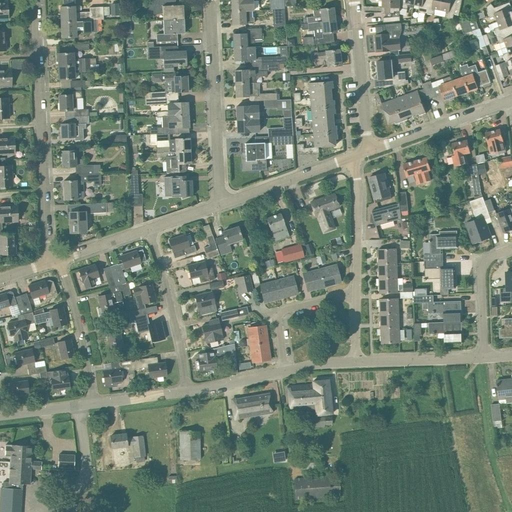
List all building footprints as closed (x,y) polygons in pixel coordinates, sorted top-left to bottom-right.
[(60,7),(61,23),(90,22),(90,20),(97,20),(103,20),(103,16),(109,15),(109,7),(89,8),(89,12),(75,12),(75,0),(64,0),(64,7),(60,7)] [(163,20),(184,19),(183,5),(176,5),(175,0),(146,0),(147,11),(153,11),(153,14),(163,14),(163,20)] [(231,0),(232,12),(245,11),(252,11),(251,4),(252,3),(252,0),(231,0)] [(284,9),(284,8),(283,0),(268,0),(269,10),(272,10),(284,9)] [(400,6),(400,0),(382,0),(382,13),(395,13),(395,11),(400,11),(400,8),(400,6)] [(413,8),(414,5),(414,0),(400,0),(400,6),(400,8),(407,9),(408,6),(413,8)] [(414,0),(414,5),(419,6),(418,12),(426,13),(428,0),(414,0)] [(441,10),(442,0),(428,0),(426,13),(434,15),(435,9),(441,10)] [(442,0),(441,10),(446,11),(445,17),(453,19),(454,14),(459,15),(461,0),(442,0)] [(0,18),(9,18),(8,1),(0,1),(0,18)] [(509,8),(507,3),(494,8),(491,3),(486,7),(488,10),(487,10),(490,18),(495,16),(497,21),(511,16),(511,10),(511,7),(509,8)] [(120,18),(120,6),(112,6),(112,18),(120,18)] [(303,24),(335,20),(334,8),(312,10),(313,17),(302,18),(303,24)] [(272,10),(273,28),(285,27),(284,9),(272,10)] [(256,10),(252,11),(245,11),(232,12),(232,24),(254,23),(253,18),(256,18),(256,10)] [(511,30),(511,16),(497,21),(498,22),(492,24),(493,29),(496,36),(511,30)] [(156,42),(161,42),(178,42),(177,34),(184,33),(184,19),(163,20),(164,34),(156,35),(156,42)] [(90,22),(61,23),(62,38),(77,37),(76,31),(83,31),(83,33),(97,33),(97,20),(90,20),(90,22)] [(337,32),(335,20),(303,24),(304,30),(308,29),(308,31),(314,31),(314,39),(313,39),(313,37),(302,38),(303,46),(324,44),(323,38),(322,38),(322,34),(337,32)] [(469,23),(468,21),(459,22),(464,35),(479,30),(475,20),(469,23)] [(377,52),(390,51),(390,56),(399,55),(399,50),(400,50),(400,38),(393,39),(392,32),(402,32),(401,24),(375,27),(376,35),(375,35),(377,52)] [(233,34),(233,48),(255,47),(254,40),(262,40),(261,28),(246,29),(246,34),(233,34)] [(511,30),(496,36),(499,44),(501,49),(511,44),(511,30)] [(477,39),(476,38),(469,41),(473,51),(480,48),(478,43),(477,39)] [(511,44),(501,49),(505,62),(508,61),(507,60),(511,58),(511,44)] [(178,46),(161,47),(147,47),(147,54),(163,54),(163,71),(173,71),(173,67),(186,66),(186,51),(179,51),(178,46)] [(252,64),(262,64),(278,63),(278,57),(255,58),(255,47),(233,48),(234,61),(252,60),(252,64)] [(312,60),(327,58),(327,67),(340,65),(338,49),(325,51),(326,52),(317,53),(311,54),(312,60)] [(446,53),(441,55),(442,55),(444,61),(458,56),(456,50),(446,53)] [(57,53),(58,66),(90,65),(96,65),(95,59),(90,59),(74,59),(74,52),(57,53)] [(398,56),(399,64),(411,63),(411,54),(398,56)] [(430,59),(432,66),(444,62),(444,61),(442,55),(430,59)] [(384,78),(385,88),(394,84),(394,85),(401,82),(406,80),(405,71),(392,72),(392,61),(377,62),(379,79),(384,78)] [(279,71),(278,63),(262,64),(263,71),(261,71),(261,70),(234,71),(235,84),(253,83),(255,83),(255,77),(267,77),(267,71),(279,71)] [(464,78),(468,92),(478,89),(476,84),(482,82),(476,65),(469,67),(468,64),(460,66),(464,78)] [(500,64),(495,66),(500,81),(505,80),(500,64)] [(90,65),(74,65),(58,66),(59,79),(75,79),(75,72),(90,72),(90,65)] [(0,85),(12,85),(11,69),(0,69),(0,85)] [(165,81),(166,92),(175,91),(175,92),(187,91),(186,76),(175,76),(175,74),(162,74),(151,74),(151,81),(155,83),(162,82),(162,81),(165,81)] [(457,95),(453,81),(451,76),(438,81),(444,100),(448,98),(451,101),(454,99),(455,96),(457,95)] [(453,81),(457,95),(468,92),(464,78),(453,81)] [(310,96),(331,94),(330,88),(333,88),(333,81),(309,83),(310,96)] [(431,81),(423,84),(428,100),(436,97),(431,81)] [(255,101),(264,101),(277,100),(276,93),(259,94),(259,90),(253,90),(253,83),(235,84),(235,97),(255,96),(255,101)] [(418,90),(406,95),(413,115),(419,113),(420,116),(426,113),(418,90)] [(82,91),(71,91),(71,95),(59,95),(60,111),(74,110),(75,116),(88,116),(88,110),(78,110),(77,98),(82,98),(82,91)] [(396,124),(402,122),(394,99),(382,103),(378,93),(375,94),(376,106),(379,113),(380,113),(385,112),(389,123),(395,121),(396,124)] [(311,108),(335,107),(334,100),(331,100),(331,94),(310,96),(311,108)] [(413,115),(406,95),(394,99),(402,122),(408,120),(407,117),(413,115)] [(0,118),(9,118),(8,98),(0,98),(0,118)] [(290,99),(277,100),(264,101),(264,109),(277,108),(277,110),(291,109),(290,99)] [(156,117),(162,117),(188,116),(187,102),(167,103),(168,111),(156,111),(156,117)] [(237,120),(249,119),(257,119),(257,112),(257,106),(236,107),(237,120)] [(312,121),(333,120),(332,114),(335,114),(335,107),(311,108),(312,121)] [(88,116),(75,116),(75,123),(61,124),(61,138),(75,137),(75,129),(81,129),(81,124),(89,124),(88,116)] [(162,117),(162,128),(170,128),(188,127),(188,116),(162,117)] [(270,136),(293,135),(291,117),(282,118),(283,127),(280,127),(280,130),(270,131),(270,136)] [(257,119),(249,119),(237,120),(237,133),(258,132),(258,126),(257,119)] [(313,134),(337,132),(336,125),(333,126),(333,120),(312,121),(313,134)] [(507,152),(500,129),(485,133),(490,149),(497,147),(499,154),(507,152)] [(337,132),(313,134),(314,147),(303,148),(303,144),(297,145),(298,155),(319,153),(318,146),(335,145),(334,139),(337,139),(337,132)] [(170,139),(170,133),(156,134),(150,134),(150,145),(156,145),(156,152),(190,150),(189,138),(170,139)] [(293,135),(270,137),(271,145),(293,145),(293,135)] [(0,153),(15,153),(14,137),(0,137),(0,153)] [(479,176),(477,166),(477,164),(469,166),(468,161),(467,161),(465,155),(470,153),(467,140),(452,143),(455,156),(452,157),(454,167),(463,164),(467,182),(472,181),(474,195),(481,193),(479,176)] [(265,143),(245,144),(246,160),(242,160),(243,171),(266,171),(265,143)] [(63,167),(80,166),(80,175),(87,175),(93,175),(93,166),(83,166),(83,159),(76,159),(75,150),(62,151),(63,167)] [(190,150),(156,152),(156,157),(167,157),(168,172),(185,171),(185,163),(190,163),(190,150)] [(430,181),(427,171),(430,170),(427,158),(403,165),(407,177),(414,175),(417,185),(430,181)] [(497,160),(499,170),(511,167),(511,159),(511,158),(497,160)] [(118,169),(125,172),(127,167),(121,163),(118,169)] [(485,165),(477,166),(479,176),(487,175),(485,165)] [(0,186),(12,186),(12,166),(0,166),(0,186)] [(385,173),(369,178),(374,199),(375,202),(385,200),(384,197),(390,195),(389,189),(391,189),(389,182),(387,183),(385,173)] [(87,175),(87,182),(93,182),(94,186),(101,185),(101,174),(93,175),(87,175)] [(137,174),(129,175),(131,207),(142,206),(142,194),(138,194),(137,174)] [(167,177),(168,196),(192,196),(191,180),(185,180),(185,176),(167,177)] [(76,180),(64,181),(64,199),(78,199),(77,198),(84,198),(83,182),(83,180),(77,180),(76,180)] [(328,210),(339,206),(334,192),(310,201),(315,215),(317,214),(321,226),(332,222),(328,210)] [(398,193),(399,204),(400,212),(408,211),(405,192),(398,193)] [(483,220),(490,218),(488,212),(482,197),(470,201),(476,219),(467,222),(474,243),(489,237),(483,220)] [(92,240),(92,230),(86,230),(85,213),(113,212),(112,202),(93,204),(77,204),(78,212),(69,213),(70,232),(81,232),(81,243),(92,240)] [(494,210),(488,212),(490,218),(493,227),(500,225),(503,232),(511,228),(511,203),(509,204),(510,208),(495,213),(494,210)] [(401,219),(400,212),(399,204),(372,211),(376,226),(401,219)] [(0,227),(2,228),(1,222),(18,221),(17,205),(0,205),(0,227)] [(300,231),(307,229),(305,223),(311,221),(307,211),(295,215),(300,231)] [(275,242),(289,236),(280,213),(266,219),(275,242)] [(2,228),(0,227),(0,254),(16,254),(15,234),(2,234),(2,228)] [(224,237),(220,238),(215,240),(220,255),(230,252),(228,246),(228,244),(242,239),(238,227),(223,232),(224,237)] [(425,254),(425,261),(442,261),(442,254),(441,254),(440,248),(457,247),(457,230),(440,230),(440,234),(430,234),(430,240),(428,240),(429,243),(430,243),(430,254),(425,254)] [(194,245),(189,247),(185,234),(168,239),(173,253),(174,258),(196,252),(194,245)] [(203,249),(205,253),(217,249),(212,235),(206,237),(210,247),(203,249)] [(308,255),(314,253),(310,243),(305,245),(308,255)] [(304,257),(300,244),(281,249),(283,256),(276,258),(278,263),(284,261),(285,263),(304,257)] [(120,256),(122,263),(124,269),(124,270),(141,264),(141,262),(146,261),(142,249),(137,251),(137,250),(120,256)] [(219,255),(217,249),(205,253),(207,260),(219,255)] [(397,263),(396,249),(378,250),(378,264),(397,263)] [(324,254),(315,257),(317,263),(318,263),(325,261),(324,254)] [(315,257),(305,259),(307,266),(317,264),(317,263),(315,257)] [(442,294),(449,294),(449,288),(455,288),(455,267),(443,268),(442,261),(425,261),(425,278),(424,278),(424,280),(426,280),(426,279),(441,278),(441,288),(442,294)] [(199,277),(200,282),(200,283),(215,279),(212,267),(206,269),(204,262),(188,265),(191,279),(199,277)] [(110,266),(116,286),(122,285),(124,284),(123,284),(126,283),(122,270),(124,269),(122,263),(117,265),(117,264),(110,266)] [(378,264),(379,279),(398,278),(397,263),(378,264)] [(94,279),(99,277),(95,264),(79,269),(83,282),(84,282),(86,288),(96,285),(94,279)] [(326,270),(320,271),(323,285),(330,283),(331,285),(341,282),(336,265),(325,268),(326,270)] [(109,288),(116,286),(110,266),(103,269),(109,288)] [(313,271),(302,274),(307,291),(317,289),(316,286),(323,285),(320,271),(314,273),(313,271)] [(500,287),(500,301),(511,301),(511,291),(511,290),(511,271),(507,271),(507,287),(500,287)] [(216,275),(217,281),(226,279),(225,273),(216,275)] [(236,280),(240,295),(254,292),(249,276),(236,280)] [(293,276),(276,281),(280,296),(287,294),(288,296),(297,294),(293,276)] [(403,290),(403,283),(403,279),(398,279),(398,278),(379,279),(379,293),(398,293),(398,291),(403,290)] [(44,280),(28,285),(35,306),(40,304),(38,297),(45,295),(46,298),(57,295),(52,282),(50,280),(45,282),(44,280)] [(264,302),(273,300),(273,298),(280,296),(276,281),(259,285),(264,302)] [(124,284),(122,285),(123,290),(125,296),(131,294),(128,283),(124,284)] [(412,283),(403,283),(403,290),(403,292),(413,292),(412,283)] [(128,312),(129,318),(147,314),(144,304),(156,301),(152,284),(133,288),(138,310),(128,312)] [(122,285),(116,286),(109,288),(111,293),(97,296),(101,314),(115,311),(113,303),(122,301),(120,291),(123,291),(122,285)] [(26,313),(20,295),(15,297),(13,293),(12,292),(11,291),(10,291),(9,291),(8,291),(7,292),(7,293),(6,295),(5,293),(0,294),(0,308),(10,306),(12,306),(17,305),(20,315),(26,313)] [(200,316),(216,312),(211,292),(195,296),(200,316)] [(26,293),(20,295),(26,313),(32,311),(26,293)] [(446,313),(446,322),(462,321),(461,301),(434,302),(434,295),(413,296),(413,304),(423,303),(429,303),(429,309),(429,314),(446,313)] [(399,313),(398,298),(380,299),(380,314),(399,313)] [(43,308),(32,311),(35,322),(52,318),(54,327),(67,324),(63,307),(50,310),(50,311),(44,312),(43,308)] [(236,309),(220,313),(222,321),(238,317),(236,309)] [(32,311),(26,313),(20,315),(17,315),(18,320),(8,323),(11,336),(14,335),(16,341),(28,338),(26,332),(27,332),(27,331),(30,330),(28,324),(35,322),(32,311)] [(380,314),(381,328),(399,328),(399,313),(380,314)] [(130,321),(131,324),(135,323),(138,334),(149,331),(151,343),(165,339),(161,322),(149,324),(147,314),(129,318),(130,321)] [(511,317),(502,318),(503,337),(511,336),(511,317)] [(210,324),(202,325),(206,343),(222,340),(218,319),(209,321),(210,324)] [(119,329),(106,332),(110,349),(123,346),(120,331),(132,328),(131,324),(130,321),(118,324),(119,329)] [(443,343),(444,345),(462,343),(462,321),(446,322),(429,323),(429,334),(446,333),(447,343),(443,343)] [(252,339),(252,345),(265,343),(264,336),(266,335),(265,326),(248,328),(249,339),(252,339)] [(381,328),(381,343),(400,342),(399,328),(381,328)] [(55,344),(53,337),(39,341),(41,347),(55,344)] [(75,356),(71,339),(58,342),(61,359),(75,356)] [(253,351),(251,352),(253,363),(270,360),(268,350),(266,351),(265,343),(252,345),(253,351)] [(199,370),(199,372),(217,370),(217,368),(219,368),(217,356),(228,354),(228,362),(236,361),(234,344),(211,349),(212,352),(197,354),(198,361),(196,361),(195,361),(196,371),(197,371),(197,370),(199,370)] [(27,365),(28,375),(39,373),(46,372),(45,366),(35,367),(35,362),(31,349),(15,353),(18,367),(27,365)] [(132,360),(133,370),(139,370),(139,368),(148,367),(149,379),(167,376),(165,362),(158,363),(157,357),(132,360)] [(127,371),(133,370),(132,360),(111,363),(112,369),(103,370),(102,370),(105,387),(117,386),(117,383),(122,382),(121,371),(127,370),(127,371)] [(70,389),(68,375),(68,369),(50,371),(46,372),(39,373),(40,378),(51,377),(53,391),(70,389)] [(29,394),(27,380),(10,382),(12,396),(29,394)] [(316,415),(332,414),(328,380),(313,382),(313,384),(288,387),(290,412),(316,410),(316,415)] [(511,401),(511,380),(505,381),(505,380),(497,381),(499,403),(511,401)] [(272,413),(269,394),(232,400),(235,420),(272,413)] [(493,421),(501,420),(499,404),(491,405),(493,421)] [(332,416),(324,417),(314,418),(315,428),(324,427),(324,425),(332,424),(332,416)] [(201,431),(181,432),(181,458),(184,458),(185,464),(195,464),(195,457),(201,457),(201,431)] [(134,456),(136,456),(136,462),(145,461),(144,455),(146,455),(144,434),(132,435),(126,436),(126,434),(110,436),(111,448),(126,447),(127,452),(134,451),(134,456)] [(19,465),(31,466),(31,469),(41,470),(42,462),(31,462),(32,446),(6,445),(5,456),(11,456),(11,462),(19,463),(19,465)] [(275,452),(276,463),(288,461),(287,451),(275,452)] [(75,455),(58,454),(58,468),(74,469),(75,455)] [(320,456),(299,458),(300,470),(321,468),(320,456)] [(0,511),(21,511),(23,490),(23,484),(30,485),(31,469),(31,466),(19,465),(19,463),(11,462),(9,482),(3,482),(3,488),(0,488),(0,492),(0,511)] [(143,479),(151,479),(150,468),(142,469),(143,479)] [(294,479),(296,500),(340,497),(339,476),(294,479)]
